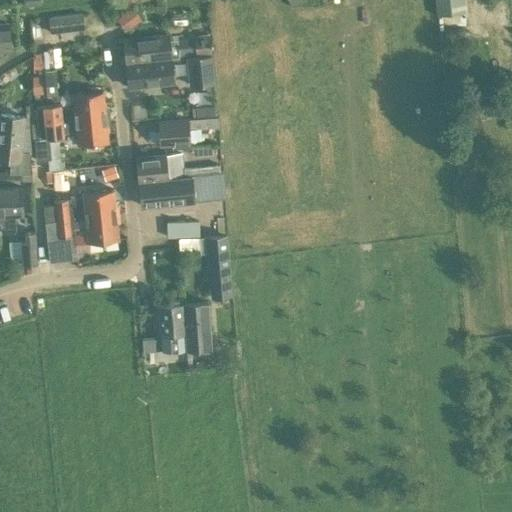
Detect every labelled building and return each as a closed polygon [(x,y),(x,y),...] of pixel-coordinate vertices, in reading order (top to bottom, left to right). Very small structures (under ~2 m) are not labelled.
[(463,0),(436,0),(438,13),(464,11),(463,0)] [(41,34),(83,29),(81,13),(29,20),(31,42),(41,41),(41,34)] [(0,48),(10,48),(8,22),(0,22),(0,48)] [(126,62),(127,62),(171,57),(179,57),(179,56),(212,53),(210,34),(195,36),(196,37),(169,39),(168,33),(123,38),(126,62)] [(212,55),(187,57),(190,84),(214,82),(212,55)] [(171,57),(127,62),(128,86),(174,81),(171,57)] [(38,122),(106,116),(104,90),(72,93),(73,106),(60,107),(59,103),(36,105),(38,122)] [(24,115),(0,112),(0,157),(19,159),(24,115)] [(109,141),(106,116),(38,122),(40,139),(47,138),(63,137),(62,132),(76,131),(77,144),(109,141)] [(219,118),(158,122),(157,122),(159,148),(191,147),(189,129),(220,128),(219,118)] [(49,157),(47,138),(40,139),(35,139),(37,159),(49,157)] [(137,157),(140,181),(220,173),(219,164),(184,167),(182,153),(137,157)] [(220,173),(140,181),(142,206),(187,201),(187,199),(194,199),(224,196),(222,173),(220,173)] [(17,232),(16,214),(23,213),(20,183),(0,184),(0,231),(0,233),(17,232)] [(44,205),(45,222),(116,213),(113,188),(82,191),(83,195),(75,196),(54,199),(54,203),(44,205)] [(116,213),(45,222),(48,247),(49,262),(78,259),(76,243),(88,242),(118,239),(116,213)] [(21,239),(23,264),(37,263),(34,231),(24,232),(24,239),(21,239)] [(228,232),(199,233),(200,251),(210,250),(214,298),(233,297),(228,232)] [(207,302),(182,304),(186,349),(210,347),(209,332),(210,332),(207,302)] [(162,333),(162,351),(181,349),(186,349),(182,304),(180,304),(159,306),(160,333),(162,333)] [(144,350),(155,350),(155,338),(143,339),(144,350)]
